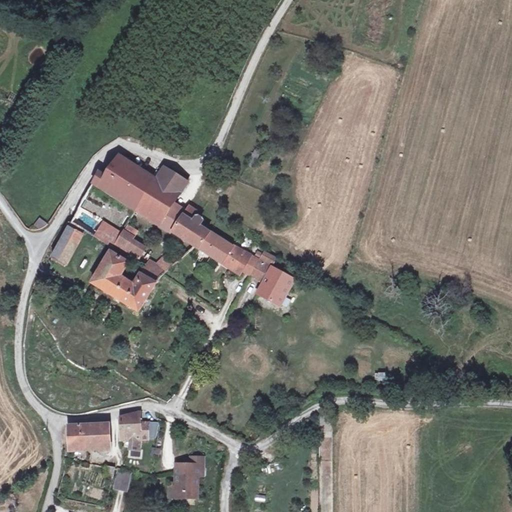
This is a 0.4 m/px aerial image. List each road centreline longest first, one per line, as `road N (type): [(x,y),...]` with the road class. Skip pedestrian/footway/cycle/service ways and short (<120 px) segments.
road 1 (residential): [(50,419),(143,406),(171,410),(243,449),(270,443),(308,411),(345,400),(511,404)]
road 2 (unclassified): [(35,243),(93,163),(116,146),(194,171),(220,145),(288,0)]
road 3 (residential): [(35,243),(18,361),(32,401),(50,419)]
